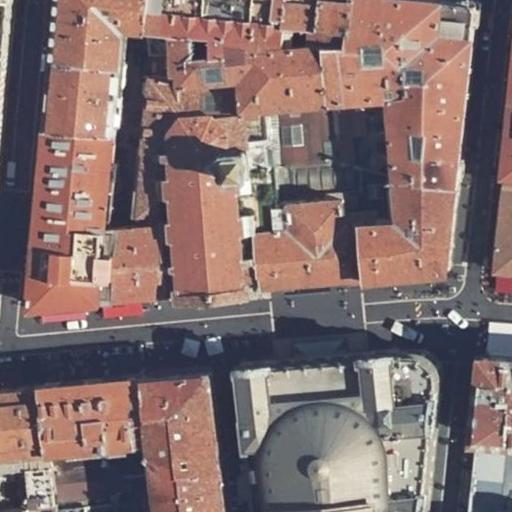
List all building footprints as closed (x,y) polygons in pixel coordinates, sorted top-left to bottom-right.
[(0,0),(0,46),(14,47),(17,11),(17,0),(0,0)] [(150,29),(153,0),(62,0),(51,124),(121,130),(130,27),(135,27),(150,29)] [(281,93),(291,0),(153,0),(150,29),(152,44),(156,77),(191,81),(192,55),(256,58),(257,90),(281,93)] [(326,0),(315,96),(281,93),(285,150),(376,160),(390,187),(458,188),(480,3),(449,0),(326,0)] [(291,0),(281,93),(315,96),(326,0),(291,0)] [(0,191),(14,47),(0,46),(0,191)] [(172,293),(267,284),(257,90),(256,58),(192,55),(191,81),(190,136),(178,136),(178,154),(172,293)] [(150,151),(178,154),(178,136),(190,136),(191,81),(156,77),(150,151)] [(285,150),(281,93),(257,90),(267,284),(328,278),(389,271),(390,187),(376,160),(285,150)] [(71,302),(105,299),(111,229),(119,155),(121,130),(51,124),(49,142),(48,147),(48,152),(35,306),(71,302)] [(105,299),(172,293),(178,154),(150,151),(143,226),(111,229),(105,299)] [(511,266),(511,172),(507,172),(498,265),(511,266)] [(457,201),(458,188),(390,187),(389,271),(418,270),(449,270),(457,201)] [(330,356),(244,363),(260,511),(428,511),(443,388),(442,375),(437,364),(432,357),(425,352),(418,349),(409,349),(330,356)] [(511,437),(511,354),(487,353),(485,374),(481,406),(480,416),(478,434),(511,437)] [(157,446),(53,456),(57,503),(57,509),(163,497),(163,503),(164,511),(231,511),(227,469),(215,367),(177,371),(148,374),(157,446)] [(97,378),(46,383),(53,456),(157,446),(148,374),(97,378)] [(53,456),(46,383),(24,385),(0,387),(0,479),(2,508),(57,503),(53,456)] [(511,511),(511,437),(478,434),(476,450),(469,511),(511,511)] [(57,511),(57,509),(57,503),(2,508),(2,511),(57,511)] [(86,510),(86,511),(164,511),(163,503),(86,510)]
